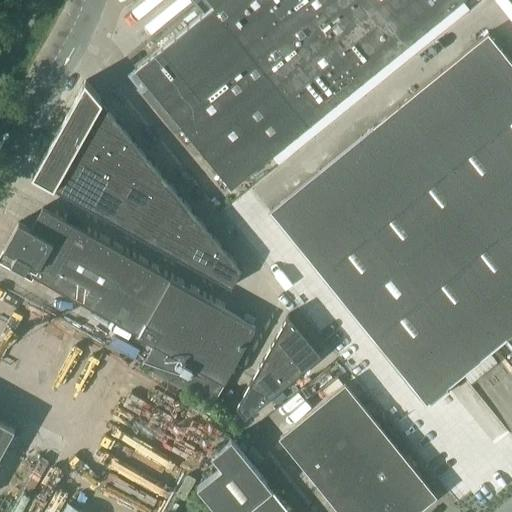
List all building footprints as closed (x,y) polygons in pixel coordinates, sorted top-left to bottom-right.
[(206,11),(137,68),(233,185),(269,156),(461,0),(197,0),(200,3),(206,11)] [(511,60),(488,32),(271,209),(428,402),(430,400),(432,402),(450,387),(448,386),(462,375),(462,374),(464,373),(473,384),(499,363),(490,351),(492,350),(493,349),(507,338),(511,343),(511,60)] [(87,80),(34,175),(232,285),(242,267),(87,80)] [(19,220),(0,254),(0,258),(34,278),(35,275),(155,342),(149,352),(143,363),(213,403),(220,392),(256,327),(43,208),(32,227),(19,220)] [(288,312),(237,404),(246,414),(322,352),(288,312)] [(345,382),(280,435),(342,511),(414,511),(436,494),(398,447),(345,382)] [(0,453),(15,427),(0,418),(0,453)] [(221,511),(292,511),(232,437),(212,453),(222,465),(199,484),(221,511)] [(85,511),(67,502),(62,511),(85,511)]
